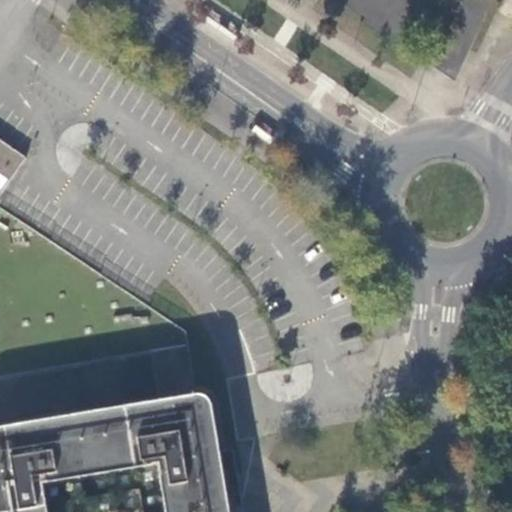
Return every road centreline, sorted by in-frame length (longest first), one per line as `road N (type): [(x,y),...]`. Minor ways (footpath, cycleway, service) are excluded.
road 1 (tertiary): [(100,0),(361,180),(390,212)]
road 2 (tertiary): [(412,156),(362,146),(150,0)]
road 3 (tertiary): [(441,258),(423,376),(448,511)]
